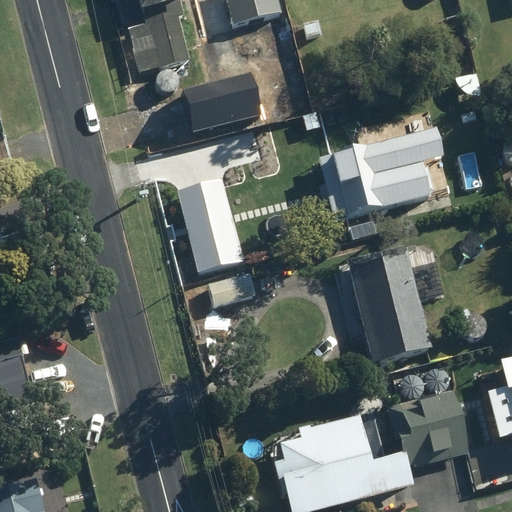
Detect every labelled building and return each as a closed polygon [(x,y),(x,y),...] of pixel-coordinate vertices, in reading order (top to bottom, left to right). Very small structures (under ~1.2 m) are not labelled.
[(133,0),(139,24),(185,13),(181,0),(133,0)] [(206,40),(281,19),(275,0),(201,0),(196,2),(206,40)] [(188,66),(177,22),(127,34),(138,78),(188,66)] [(304,29),(306,43),(318,42),(317,28),(304,29)] [(185,89),(194,132),(263,117),(255,75),(185,89)] [(322,123),(270,133),(278,172),(330,162),(322,123)] [(435,138),(318,165),(333,229),(430,206),(422,170),(442,165),(435,138)] [(177,191),(198,271),(241,260),(221,180),(177,191)] [(479,190),(462,195),(465,206),(483,202),(479,190)] [(0,283),(25,277),(16,241),(0,245),(0,283)] [(346,268),(372,371),(428,357),(416,311),(442,304),(434,271),(410,277),(404,253),(346,268)] [(442,335),(431,340),(435,349),(446,345),(442,335)] [(0,419),(33,412),(18,346),(0,349),(0,419)] [(511,433),(511,358),(499,362),(506,387),(488,391),(500,436),(511,433)] [(452,399),(387,414),(399,466),(371,472),(359,426),(298,440),(300,447),(280,452),(283,468),(274,471),(281,503),(286,502),(288,511),(347,511),(412,496),(407,476),(467,462),(452,399)] [(0,511),(41,511),(35,487),(0,495),(0,511)]
